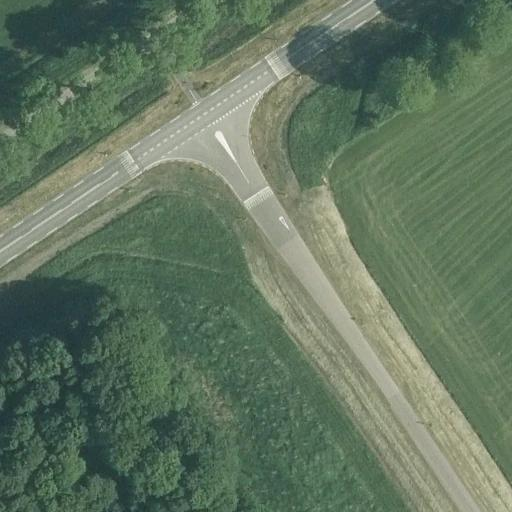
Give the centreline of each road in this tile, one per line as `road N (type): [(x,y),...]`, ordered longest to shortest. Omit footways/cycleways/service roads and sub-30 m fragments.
road 1 (unclassified): [(470,511),(206,116)]
road 2 (secondary): [(0,254),(206,116)]
road 3 (secondary): [(206,116),(376,0)]
